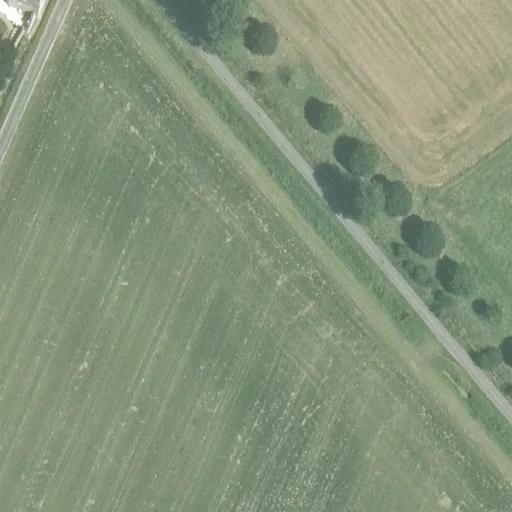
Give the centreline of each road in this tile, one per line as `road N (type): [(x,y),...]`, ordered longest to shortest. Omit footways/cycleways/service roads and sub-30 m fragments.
road 1 (track): [(511,423),(160,0)]
road 2 (track): [(0,153),(66,0)]
